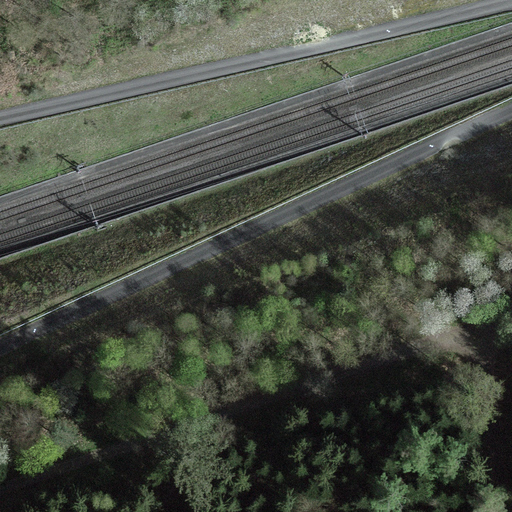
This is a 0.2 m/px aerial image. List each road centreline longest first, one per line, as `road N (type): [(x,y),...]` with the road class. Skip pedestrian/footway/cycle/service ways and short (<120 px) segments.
road 1 (track): [(511,317),(0,490)]
road 2 (track): [(500,511),(482,327)]
